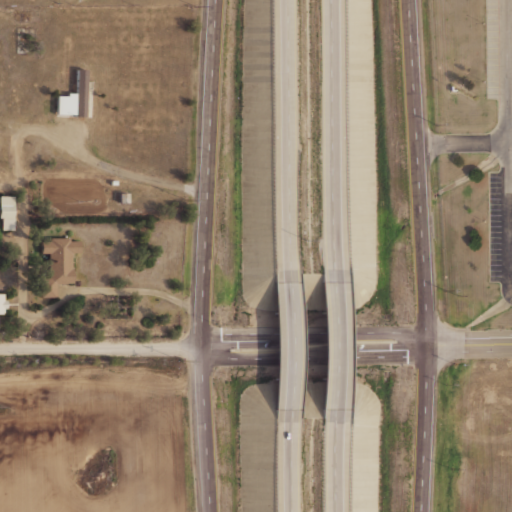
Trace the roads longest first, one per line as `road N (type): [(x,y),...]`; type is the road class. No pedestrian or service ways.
road 1 (secondary): [(422,511),(427,343),(408,0)]
road 2 (secondary): [(216,0),(202,347)]
road 3 (motorway): [(288,0),(289,280)]
road 4 (motorway): [(334,272),(332,0)]
road 5 (tertiary): [(202,347),(427,343)]
road 6 (residential): [(0,349),(202,347)]
road 7 (secondary): [(202,347),(211,511)]
road 8 (motorway): [(335,424),(334,272)]
road 9 (motorway): [(289,280),(290,419)]
